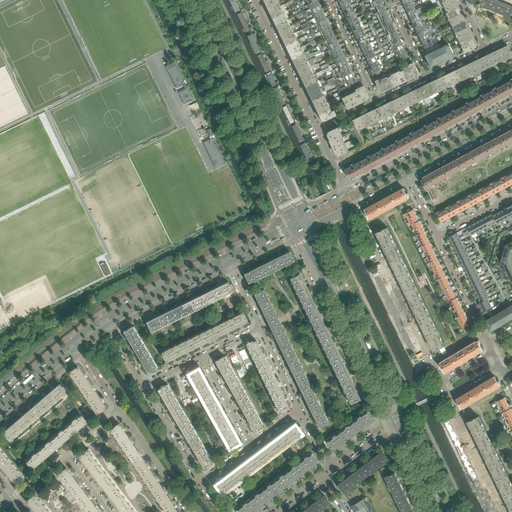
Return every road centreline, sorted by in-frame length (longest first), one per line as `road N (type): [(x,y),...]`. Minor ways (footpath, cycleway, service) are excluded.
road 1 (secondary): [(188,0),(292,219)]
road 2 (secondary): [(302,213),(200,0)]
road 3 (secondary): [(398,411),(308,225)]
road 4 (residential): [(439,380),(355,203)]
road 5 (residential): [(307,249),(306,263),(380,425)]
road 6 (secondary): [(307,249),(390,416)]
road 7 (tertiary): [(511,102),(348,189)]
road 8 (residential): [(254,0),(317,128)]
road 9 (tertiary): [(225,254),(103,317)]
road 10 (tertiary): [(108,323),(230,261)]
road 11 (residential): [(190,511),(118,408)]
road 12 (residential): [(501,511),(448,398)]
